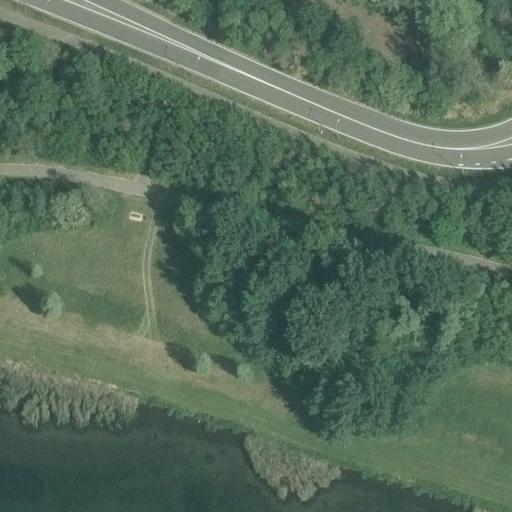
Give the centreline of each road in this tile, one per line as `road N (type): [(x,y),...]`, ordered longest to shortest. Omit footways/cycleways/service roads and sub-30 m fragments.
road 1 (primary): [(457,150),(413,143),(244,75)]
road 2 (primary): [(37,0),(244,75)]
road 3 (primary): [(244,75),(97,0)]
